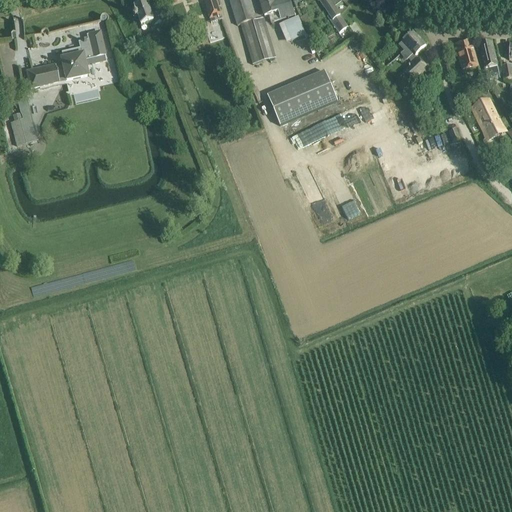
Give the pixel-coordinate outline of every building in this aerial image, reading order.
[(215,0),(210,0),(204,2),(209,17),(211,23),(222,20),(220,13),(215,0)] [(248,0),(237,0),(230,2),(237,27),(244,25),(255,22),(248,0)] [(275,0),(274,0),(259,0),(264,18),(268,16),(271,24),(281,21),(295,17),(289,0),(275,0)] [(318,0),(329,16),(327,17),(339,34),(348,28),(329,0),(318,0)] [(136,18),(138,18),(141,27),(153,23),(154,27),(165,23),(158,3),(152,5),(152,7),(149,8),(147,3),(142,1),(137,3),(135,7),(132,8),(134,15),(134,16),(134,17),(136,18)] [(297,18),(278,25),(285,44),(305,37),(297,18)] [(255,22),(244,25),(256,65),(275,59),(263,19),(255,22)] [(355,24),(350,27),(357,38),(362,34),(355,24)] [(55,66),(27,73),(31,90),(87,77),(85,66),(105,62),(104,57),(105,57),(99,33),(87,36),(88,41),(79,44),(82,56),(61,60),(62,67),(56,69),(55,66)] [(416,57),(426,47),(413,33),(402,43),(402,44),(400,46),(411,57),(408,60),(412,64),(403,73),(413,83),(427,69),(416,57)] [(471,42),(464,44),(455,46),(463,72),(478,68),(471,42)] [(492,43),(480,46),(486,70),(488,79),(500,76),(498,67),(492,43)] [(511,79),(511,68),(511,65),(502,67),(505,81),(511,79)] [(337,102),(325,73),(316,77),(328,106),(337,102)] [(454,89),(457,97),(468,92),(464,84),(454,89)] [(480,89),(471,93),(474,100),(483,95),(480,89)] [(16,97),(10,99),(21,139),(35,136),(24,95),(23,95),(16,97)] [(478,108),(474,110),(485,132),(484,132),(489,142),(501,136),(497,127),(500,126),(488,103),(486,104),(478,108)] [(456,131),(449,133),(453,143),(460,140),(456,131)] [(436,138),(424,145),(428,152),(440,145),(436,138)]
